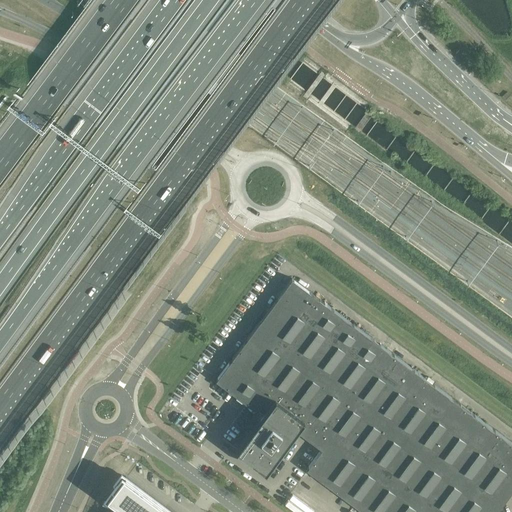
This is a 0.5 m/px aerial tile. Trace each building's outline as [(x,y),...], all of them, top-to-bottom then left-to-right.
[(375,511),(458,402),(426,379),(394,355),(292,278),(280,293),(302,309),(287,329),(307,344),(273,390),(294,407),(332,435),(322,448),(307,469),(308,469),(327,484),(337,491),(347,499),(364,511),(375,511)] [(273,390),(307,344),(287,329),(302,309),(280,293),(216,380),(239,397),(257,411),(258,410),(263,414),(236,449),(265,471),(271,464),(272,464),(273,464),(274,463),(274,462),(274,461),(273,461),(273,460),(296,429),(284,420),(294,407),(273,390)] [(434,511),(460,478),(442,465),(478,417),(458,402),(375,511),(434,511)] [(332,435),(294,407),(284,420),(296,429),(303,434),(322,448),(332,435)] [(495,511),(511,490),(511,442),(478,417),(442,465),(460,478),(434,511),(495,511)] [(122,507),(110,497),(125,476),(173,511),(121,473),(113,484),(117,487),(109,497),(122,507)] [(173,511),(125,476),(110,497),(122,507),(121,509),(119,511),(173,511)]
